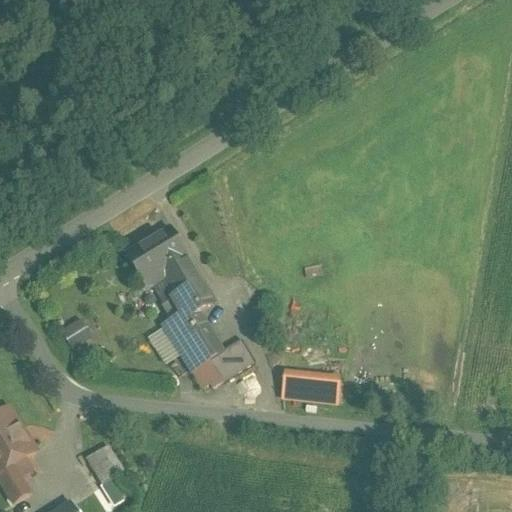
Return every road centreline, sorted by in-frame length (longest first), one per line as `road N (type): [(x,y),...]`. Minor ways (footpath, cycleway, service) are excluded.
road 1 (unclassified): [(511,447),(84,403),(59,386),(0,287)]
road 2 (tertiary): [(0,278),(447,0)]
